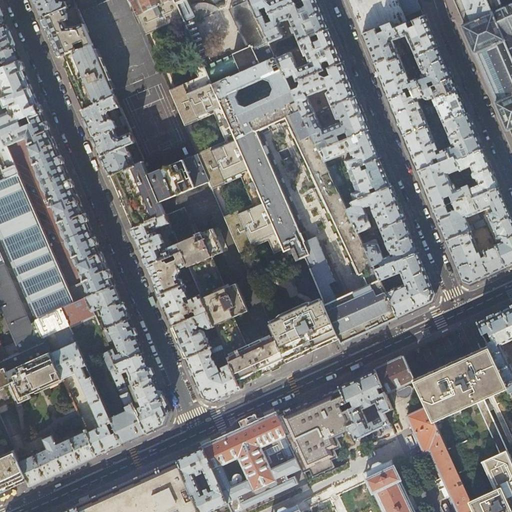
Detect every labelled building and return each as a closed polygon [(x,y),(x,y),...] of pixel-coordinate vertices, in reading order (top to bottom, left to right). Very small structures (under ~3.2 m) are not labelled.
[(35,0),(44,18),(66,8),(69,7),(66,1),(62,1),(61,0),(35,0)] [(131,0),(133,4),(137,13),(138,15),(170,0),(131,0)] [(178,4),(175,0),(170,0),(138,15),(141,23),(146,35),(184,19),(178,4)] [(196,19),(188,0),(186,0),(178,4),(184,19),(186,23),(192,20),(196,19)] [(270,43),(258,19),(249,0),(244,0),(233,5),(232,4),(227,6),(250,55),(257,52),(259,56),(267,52),(269,58),(275,55),(274,53),(274,52),(270,43)] [(270,14),(285,8),(281,0),(272,0),(271,0),(249,0),(258,19),(263,17),(260,10),(265,8),(266,11),(268,10),(270,14)] [(281,0),(285,8),(295,4),(293,0),(304,0),(281,0)] [(322,11),(317,0),(304,0),(306,6),(304,8),(301,9),(298,9),(296,4),(295,4),(285,8),(290,19),(299,41),(310,37),(307,31),(313,28),(316,28),(318,34),(319,33),(329,29),(322,11)] [(349,0),(363,34),(376,29),(382,27),(391,23),(393,29),(395,29),(407,24),(404,17),(421,10),(417,0),(349,0)] [(453,0),(464,25),(502,8),(498,0),(453,0)] [(511,3),(502,8),(464,25),(463,26),(469,40),(485,78),(501,115),(508,130),(509,130),(511,135),(511,3)] [(68,14),(66,8),(44,18),(51,35),(60,57),(65,55),(78,50),(76,45),(85,41),(87,46),(92,44),(83,24),(78,27),(68,27),(66,21),(69,19),(68,14)] [(290,19),(285,8),(270,14),(272,19),(270,20),(271,22),(267,24),(264,17),(263,17),(258,19),(270,43),(282,38),(283,37),(283,36),(283,35),(280,26),(281,22),(290,19)] [(407,24),(395,29),(400,39),(406,36),(415,57),(439,47),(432,31),(426,16),(413,21),(415,26),(409,28),(407,24)] [(213,67),(192,20),(186,23),(202,62),(206,70),(213,67)] [(391,23),(382,27),(383,31),(378,34),(376,29),(363,34),(370,49),(375,63),(387,59),(389,62),(400,57),(394,41),(400,39),(395,29),(393,29),(391,23)] [(6,25),(0,26),(0,51),(5,63),(2,64),(4,68),(21,61),(13,42),(6,25)] [(335,44),(329,29),(319,33),(318,34),(310,37),(299,41),(302,50),(305,49),(310,63),(314,74),(320,72),(328,68),(332,67),(343,63),(335,44)] [(93,44),(92,44),(87,46),(78,50),(65,55),(75,77),(76,79),(70,81),(82,110),(114,96),(115,96),(93,44)] [(439,47),(415,57),(423,74),(422,76),(423,79),(418,81),(421,87),(422,91),(430,88),(428,83),(433,81),(435,85),(436,85),(453,78),(446,63),(439,47)] [(212,84),(269,58),(267,52),(259,56),(257,52),(250,55),(235,61),(236,62),(233,63),(232,63),(214,71),(213,67),(206,70),(212,84)] [(274,53),(275,55),(286,78),(289,76),(290,79),(294,77),(293,75),(294,74),(297,81),(299,80),(314,74),(310,63),(299,67),(293,53),(292,52),(291,52),(290,52),(279,57),(277,52),(274,53)] [(284,249),(284,251),(290,248),(296,260),(305,256),(325,302),(340,339),(342,343),(348,340),(359,335),(371,330),(375,328),(398,317),(387,293),(381,281),(376,270),(374,265),(363,244),(362,240),(360,237),(359,235),(358,232),(347,209),(345,204),(337,187),(332,177),(328,167),(325,162),(320,150),(317,144),(304,117),(292,91),(289,84),(286,78),(275,55),(269,58),(212,84),(224,111),(238,144),(251,174),(271,219),(284,249)] [(410,80),(400,57),(389,62),(387,59),(375,63),(383,82),(390,99),(405,93),(404,89),(410,87),(411,91),(421,87),(418,81),(418,79),(417,79),(416,79),(416,78),(415,78),(414,78),(413,79),(410,80)] [(21,61),(4,68),(0,69),(0,86),(1,86),(3,87),(5,93),(3,97),(2,98),(6,108),(9,107),(11,111),(0,115),(0,128),(1,131),(21,122),(21,120),(29,117),(30,119),(31,118),(43,113),(31,86),(21,61)] [(224,111),(212,84),(206,70),(202,62),(194,65),(199,79),(170,90),(186,127),(215,115),(224,111)] [(350,80),(343,63),(332,67),(328,68),(331,75),(326,77),(322,75),(321,76),(320,72),(314,74),(299,80),(301,84),(300,84),(299,88),(292,91),(304,117),(329,108),(328,106),(314,112),(309,99),(309,96),(329,88),(330,91),(327,93),(332,106),(357,96),(350,80)] [(453,78),(436,85),(439,90),(434,92),(432,87),(430,88),(422,91),(425,97),(426,100),(433,98),(443,122),(455,116),(456,118),(468,113),(460,95),(453,78)] [(425,97),(422,91),(421,87),(411,91),(413,96),(408,98),(406,93),(405,93),(390,99),(397,117),(404,135),(429,125),(418,100),(425,97)] [(119,107),(114,96),(82,110),(92,134),(102,156),(135,142),(130,133),(120,137),(117,136),(115,130),(115,129),(116,129),(116,128),(117,128),(117,127),(117,126),(117,125),(116,122),(115,121),(114,120),(113,120),(112,120),(112,119),(110,119),(108,114),(109,110),(110,109),(111,110),(119,107)] [(363,112),(357,96),(332,106),(338,119),(342,119),(343,121),(324,129),(324,127),(322,126),(316,115),(330,110),(329,108),(304,117),(317,144),(324,141),(327,143),(329,147),(341,142),(339,136),(347,132),(350,138),(370,130),(363,112)] [(224,111),(215,115),(226,141),(197,153),(197,154),(210,183),(213,191),(242,178),(251,174),(238,144),(224,111)] [(43,113),(31,118),(33,123),(23,127),(21,122),(1,131),(8,146),(28,138),(33,151),(30,153),(30,155),(29,155),(30,158),(32,157),(50,198),(48,199),(49,203),(51,202),(54,208),(57,206),(59,209),(54,211),(55,213),(54,213),(55,216),(57,215),(78,267),(82,265),(83,268),(79,270),(80,272),(79,273),(80,275),(81,274),(91,296),(116,285),(104,258),(76,191),(61,155),(52,134),(43,113)] [(455,116),(443,122),(453,145),(446,148),(451,158),(454,157),(456,161),(464,157),(462,151),(465,149),(467,151),(469,155),(484,149),(474,127),(468,113),(456,118),(455,116)] [(439,151),(429,125),(404,135),(412,153),(419,171),(436,164),(434,159),(438,157),(441,162),(451,158),(446,148),(439,151)] [(0,242),(3,250),(34,321),(38,320),(63,309),(75,303),(69,288),(8,146),(1,131),(0,128),(0,242)] [(361,166),(359,161),(364,159),(366,164),(381,158),(376,144),(370,130),(350,138),(341,142),(329,147),(320,150),(325,162),(351,152),(353,158),(346,161),(349,170),(361,166)] [(136,146),(135,142),(102,156),(106,166),(110,176),(136,165),(131,154),(133,153),(134,149),(135,149),(134,147),(136,146)] [(484,149),(469,155),(464,157),(456,161),(461,171),(471,167),(473,173),(472,175),(474,178),(475,179),(476,178),(479,184),(469,188),(472,194),(474,198),(500,187),(490,165),(484,149)] [(143,162),(136,165),(110,176),(122,203),(123,207),(128,205),(132,212),(127,214),(133,229),(166,215),(161,203),(210,183),(197,154),(149,175),(143,162)] [(454,157),(451,158),(441,162),(436,164),(419,171),(427,190),(435,210),(446,205),(444,199),(450,196),(453,202),(468,196),(472,194),(469,188),(467,185),(458,189),(455,183),(452,182),(448,174),(458,170),(461,178),(464,177),(461,171),(456,161),(454,157)] [(387,171),(381,158),(366,164),(361,166),(349,170),(358,191),(352,193),(355,200),(373,193),(371,189),(376,186),(378,191),(393,186),(387,171)] [(334,165),(328,167),(332,177),(338,175),(334,165)] [(251,174),(242,178),(254,206),(225,218),(240,254),(269,241),(274,253),(284,249),(271,219),(251,174)] [(339,174),(338,175),(332,177),(337,187),(343,185),(339,174)] [(399,202),(393,186),(378,191),(373,193),(355,200),(352,202),(353,206),(347,209),(358,232),(370,228),(370,227),(371,227),(371,226),(371,225),(371,224),(365,208),(372,205),(381,229),(406,219),(399,202)] [(511,215),(500,187),(474,198),(476,201),(480,212),(491,208),(492,210),(489,212),(489,215),(499,238),(501,239),(504,238),(505,241),(496,245),(507,267),(511,264),(511,215)] [(472,203),(468,196),(453,202),(456,208),(452,209),(453,211),(449,213),(446,205),(435,210),(441,225),(447,241),(472,231),(475,230),(474,228),(471,230),(467,219),(481,212),(480,212),(476,201),(472,203)] [(197,236),(185,208),(166,216),(170,223),(178,244),(197,236)] [(166,216),(166,215),(133,229),(141,248),(148,266),(166,259),(176,255),(182,252),(178,244),(166,249),(160,234),(157,236),(155,230),(170,223),(166,216)] [(412,233),(406,219),(381,229),(392,254),(385,257),(378,240),(377,239),(376,239),(375,239),(363,244),(374,265),(381,263),(382,267),(420,252),(412,233)] [(197,236),(178,244),(182,252),(188,266),(195,281),(201,295),(202,299),(226,288),(212,257),(223,252),(214,229),(197,236)] [(476,233),(475,230),(472,231),(447,241),(455,261),(464,281),(471,284),(485,277),(507,267),(496,245),(485,250),(484,251),(486,256),(483,258),(473,234),(476,233)] [(0,303),(17,342),(2,349),(0,343),(0,361),(47,340),(45,338),(38,320),(34,321),(3,250),(0,242),(0,303)] [(188,266),(182,252),(176,255),(177,258),(177,261),(169,264),(167,263),(166,259),(148,266),(160,292),(161,295),(183,285),(185,285),(183,278),(180,278),(179,276),(181,271),(180,269),(188,266)] [(428,272),(420,252),(382,267),(376,270),(381,281),(402,273),(406,284),(403,286),(402,284),(391,288),(392,290),(387,293),(398,317),(415,310),(434,301),(437,294),(428,272)] [(82,282),(69,288),(75,303),(81,300),(88,297),(82,282)] [(226,288),(202,299),(208,311),(214,326),(219,337),(222,343),(224,348),(228,357),(248,348),(234,317),(249,311),(237,284),(226,288)] [(116,285),(91,296),(88,297),(96,315),(99,314),(97,310),(99,310),(100,308),(99,307),(101,306),(104,307),(102,309),(104,314),(103,316),(106,317),(107,320),(106,322),(108,326),(107,327),(107,328),(130,319),(117,288),(116,285)] [(190,299),(183,285),(161,295),(162,299),(174,326),(189,319),(187,316),(193,314),(192,312),(195,311),(197,316),(208,311),(202,299),(201,295),(190,299)] [(96,315),(88,297),(81,300),(75,303),(63,309),(70,326),(89,318),(93,327),(100,324),(96,315)] [(271,325),(276,336),(287,363),(313,351),(340,339),(325,302),(311,308),(310,306),(294,313),(295,315),(271,325)] [(487,340),(489,345),(511,393),(511,395),(511,363),(511,364),(502,346),(511,340),(511,305),(493,315),(478,322),(487,340)] [(63,309),(38,320),(45,338),(47,340),(52,352),(52,353),(63,378),(77,372),(91,403),(97,415),(91,418),(96,428),(87,433),(97,455),(110,450),(122,444),(111,418),(93,376),(88,378),(83,367),(87,365),(70,326),(63,309)] [(214,326),(208,311),(197,316),(189,319),(174,326),(186,355),(187,358),(211,348),(217,345),(222,343),(219,337),(208,341),(206,337),(204,338),(202,334),(200,333),(198,329),(204,327),(209,329),(214,326)] [(130,319),(107,328),(102,330),(108,343),(111,341),(108,335),(109,331),(110,331),(111,333),(114,335),(118,345),(119,345),(121,351),(119,352),(118,349),(116,348),(111,351),(117,364),(144,353),(143,350),(130,319)] [(276,336),(248,348),(228,357),(231,363),(240,384),(280,366),(287,363),(276,336)] [(8,371),(52,352),(47,340),(0,361),(0,388),(13,382),(8,371)] [(434,370),(415,379),(416,380),(428,407),(437,426),(463,414),(486,404),(511,393),(489,345),(473,352),(434,370)] [(213,353),(211,348),(187,358),(197,381),(204,397),(215,401),(223,398),(242,389),(240,384),(231,363),(222,367),(224,371),(220,373),(215,360),(213,361),(212,356),(213,353)] [(52,353),(52,352),(8,371),(13,382),(22,402),(32,398),(30,395),(64,379),(63,378),(52,353)] [(144,353),(117,364),(118,367),(125,382),(136,407),(147,433),(157,428),(165,424),(170,413),(159,386),(144,353)] [(403,356),(374,369),(387,393),(400,387),(416,380),(403,356)] [(127,410),(111,418),(122,444),(135,438),(147,433),(136,407),(125,382),(118,367),(111,370),(112,374),(108,375),(111,381),(115,379),(115,381),(115,382),(127,410)] [(339,385),(356,421),(348,425),(349,429),(353,430),(357,439),(359,438),(366,435),(372,432),(379,429),(391,424),(386,413),(394,409),(387,394),(387,393),(374,369),(357,377),(339,385)] [(356,421),(339,385),(322,393),(292,407),(277,414),(287,433),(297,456),(303,468),(305,471),(346,453),(344,449),(342,445),(354,440),(349,429),(348,425),(356,421)] [(510,456),(486,404),(463,414),(475,442),(449,453),(460,478),(486,466),(510,456)] [(449,453),(437,426),(428,407),(408,416),(425,453),(431,451),(433,455),(458,511),(476,511),(473,505),(460,478),(449,453)] [(65,413),(68,420),(80,415),(77,408),(65,413)] [(204,447),(213,468),(239,456),(250,478),(223,490),(229,502),(233,510),(233,511),(236,511),(242,510),(237,498),(248,493),(264,486),(267,484),(294,472),(303,468),(297,456),(288,460),(278,437),(287,433),(277,414),(239,431),(204,447)] [(381,434),(379,429),(372,432),(374,438),(381,434)] [(61,472),(97,455),(87,433),(86,430),(57,444),(54,436),(53,435),(44,439),(45,440),(46,443),(48,448),(44,450),(20,461),(28,479),(31,486),(39,482),(61,472)] [(368,440),(366,435),(359,438),(362,443),(370,443),(368,440)] [(344,449),(356,444),(354,440),(342,445),(344,449)] [(190,453),(177,459),(185,477),(187,483),(189,488),(198,484),(193,473),(195,472),(195,473),(196,474),(197,474),(198,474),(205,471),(209,479),(217,476),(213,468),(204,447),(190,453)] [(0,492),(12,487),(28,479),(20,461),(17,453),(15,450),(0,456),(0,492)] [(511,511),(511,461),(510,456),(486,466),(498,494),(473,505),(476,511),(511,511)] [(200,511),(192,495),(189,488),(187,483),(185,477),(177,459),(166,464),(162,466),(151,471),(110,490),(102,493),(85,501),(77,505),(80,511),(200,511)] [(413,511),(399,481),(402,480),(392,461),(365,473),(374,492),(377,491),(386,511),(413,511)] [(223,490),(217,476),(209,479),(213,488),(211,489),(210,488),(209,488),(209,487),(204,489),(204,490),(204,491),(203,491),(204,492),(202,493),(198,484),(189,488),(192,495),(200,511),(205,511),(229,502),(223,490)] [(304,511),(299,500),(272,511),(304,511)]
